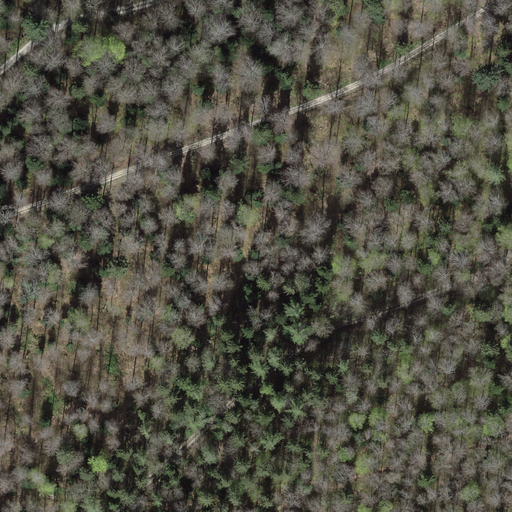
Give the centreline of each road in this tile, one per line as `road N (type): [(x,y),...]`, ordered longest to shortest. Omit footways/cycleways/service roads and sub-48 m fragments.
road 1 (track): [(505,0),(369,81),(0,219)]
road 2 (track): [(120,511),(250,385),(314,337),(474,276),(511,251)]
road 3 (track): [(150,0),(60,22),(0,69)]
